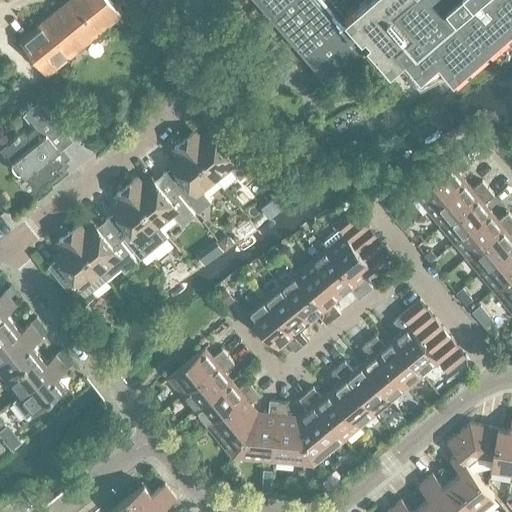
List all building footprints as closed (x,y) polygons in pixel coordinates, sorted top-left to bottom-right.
[(68,0),(20,39),(48,73),(121,14),(109,0),(68,0)] [(511,0),(256,0),(325,80),(368,43),(390,69),(405,57),(421,75),(439,60),(454,77),(511,26),(511,0)] [(59,124),(41,101),(24,114),(32,125),(29,128),(30,129),(29,130),(24,125),(19,129),(18,128),(14,131),(16,133),(11,137),(13,139),(7,143),(17,156),(15,159),(12,162),(12,166),(13,169),(15,172),(18,174),(22,175),(26,173),(29,170),(39,184),(50,175),(46,171),(57,163),(50,153),(54,150),(44,137),(59,124)] [(190,135),(185,140),(216,179),(230,167),(240,180),(254,168),(222,128),(208,138),(206,135),(196,143),(190,135)] [(169,170),(164,174),(178,191),(181,192),(198,213),(211,203),(201,190),(216,179),(185,140),(170,151),(176,159),(166,167),(169,170)] [(418,190),(432,207),(466,179),(458,170),(468,162),(462,154),(418,190)] [(132,182),(127,186),(158,225),(172,213),(182,226),(195,216),(178,194),(177,191),(178,191),(164,174),(150,184),(148,181),(138,189),(132,182)] [(432,207),(444,223),(488,187),(482,180),(473,187),(466,179),(432,207)] [(114,214),(106,220),(120,237),(123,238),(140,259),(153,249),(143,237),(158,225),(127,186),(115,195),(121,203),(111,210),(114,214)] [(444,223),(457,238),(491,210),(484,202),(494,194),(488,187),(444,223)] [(336,222),(343,231),(362,216),(354,207),(336,222)] [(457,238),(470,254),(511,219),(511,215),(508,211),(499,219),(491,210),(457,238)] [(343,232),(351,241),(370,225),(362,216),(343,231),(343,232)] [(511,219),(470,254),(483,270),(511,246),(511,235),(510,233),(511,231),(511,219)] [(77,225),(69,232),(106,280),(121,268),(124,272),(137,262),(120,241),(120,237),(106,220),(95,228),(93,225),(83,233),(77,225)] [(351,241),(359,250),(377,235),(370,225),(351,241)] [(106,280),(69,232),(57,241),(63,249),(53,257),(56,260),(48,266),(81,307),(95,295),(92,291),(106,280)] [(343,232),(327,245),(365,292),(372,286),(364,276),(374,269),(366,260),(359,250),(351,241),(343,232)] [(359,250),(366,260),(385,244),(377,235),(359,250)] [(366,260),(374,269),(393,253),(385,244),(366,260)] [(327,245),(311,258),(342,295),(350,288),(358,298),(365,292),(327,245)] [(511,246),(483,270),(496,286),(511,272),(511,246)] [(431,248),(424,254),(430,261),(437,255),(431,248)] [(311,258),(295,271),(334,318),(341,312),(333,302),(342,295),(311,258)] [(295,271),(280,284),(310,321),(319,314),(327,323),(334,318),(295,271)] [(511,272),(496,286),(511,305),(511,272)] [(280,284),(264,297),(302,343),(309,337),(301,328),(310,321),(280,284)] [(0,305),(11,297),(5,290),(0,294),(0,305)] [(0,305),(0,332),(14,321),(7,312),(17,305),(11,297),(0,305)] [(302,343),(264,297),(247,310),(278,347),(287,339),(295,349),(302,343)] [(420,298),(401,313),(408,323),(427,307),(420,298)] [(480,303),(472,310),(478,318),(487,310),(480,303)] [(435,317),(427,307),(408,323),(416,332),(435,317)] [(401,329),(393,336),(421,370),(437,357),(432,351),(424,342),(416,332),(408,323),(401,313),(394,320),(401,329)] [(443,326),(435,317),(416,332),(424,342),(443,326)] [(0,332),(0,358),(37,330),(30,322),(21,329),(14,321),(0,332)] [(424,342),(432,351),(451,336),(443,326),(424,342)] [(0,380),(2,383),(8,378),(40,353),(33,344),(42,337),(37,330),(0,358),(0,380)] [(376,334),(369,340),(405,383),(421,370),(393,336),(384,343),(376,334)] [(432,351),(437,357),(440,361),(459,345),(451,336),(432,351)] [(370,355),(361,362),(389,396),(405,383),(369,340),(362,346),(370,355)] [(459,345),(440,361),(447,370),(466,354),(459,345)] [(171,374),(185,391),(228,355),(223,348),(213,356),(205,346),(171,374)] [(8,378),(20,394),(62,361),(56,354),(47,361),(40,353),(8,378)] [(185,391),(198,407),(232,379),(225,370),(234,362),(228,355),(185,391)] [(345,360),(338,366),(373,409),(389,396),(361,362),(353,369),(345,360)] [(62,361),(20,394),(34,411),(66,385),(59,376),(68,368),(62,361)] [(338,381),(330,388),(358,422),(373,409),(338,366),(331,372),(338,381)] [(198,407),(211,422),(254,387),(248,379),(239,387),(232,379),(198,407)] [(313,386),(306,392),(342,435),(358,422),(330,388),(321,395),(313,386)] [(211,422),(235,452),(257,410),(250,402),(260,394),(254,387),(211,422)] [(298,414),(312,460),(342,435),(306,392),(299,397),(307,407),(298,414)] [(235,452),(274,456),(279,400),(270,399),(268,411),(257,410),(235,452)] [(274,456),(312,460),(298,414),(287,413),(288,401),(279,400),(274,456)] [(511,415),(510,429),(499,427),(493,458),(492,458),(491,467),(511,470),(511,469),(511,415)] [(447,441),(456,452),(457,452),(468,465),(469,464),(479,456),(492,458),(493,458),(499,427),(470,421),(447,441)] [(110,432),(117,440),(124,434),(118,426),(110,432)] [(461,471),(452,478),(478,509),(495,496),(469,464),(468,465),(457,452),(456,452),(450,458),(461,471)] [(321,481),(328,490),(339,481),(332,472),(321,481)] [(433,472),(426,478),(453,511),(474,511),(478,509),(452,478),(443,485),(433,472)] [(271,491),(272,478),(263,477),(262,490),(271,491)] [(429,497),(421,504),(427,511),(453,511),(426,478),(418,484),(429,497)] [(112,508),(115,511),(142,511),(171,489),(165,482),(152,493),(144,483),(112,508)] [(142,511),(166,511),(163,507),(176,497),(171,489),(142,511)] [(401,498),(394,504),(400,511),(427,511),(421,504),(412,511),(401,498)]
